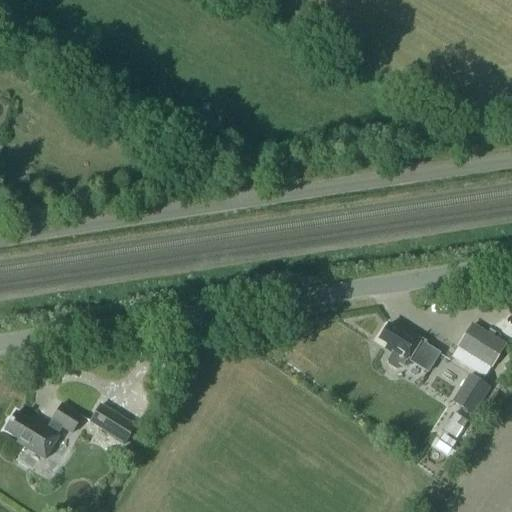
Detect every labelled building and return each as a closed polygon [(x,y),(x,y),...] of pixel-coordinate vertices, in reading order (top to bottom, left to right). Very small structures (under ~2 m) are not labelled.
[(421,341),(397,325),(395,330),(388,325),(378,340),(387,346),(385,350),(392,354),(387,361),(388,365),(395,370),(399,370),(404,363),(406,364),(408,361),(427,374),(438,355),(420,343),(421,341)] [(490,371),(503,351),(470,329),(456,349),(490,371)] [(451,402),(472,415),(489,388),(469,375),(451,402)] [(5,432),(19,441),(18,444),(45,461),(60,437),(58,435),(63,429),(72,435),(83,418),(63,405),(52,422),(53,423),(49,430),(33,420),(31,423),(17,413),(5,432)] [(125,446),(136,427),(101,405),(90,423),(125,446)]
